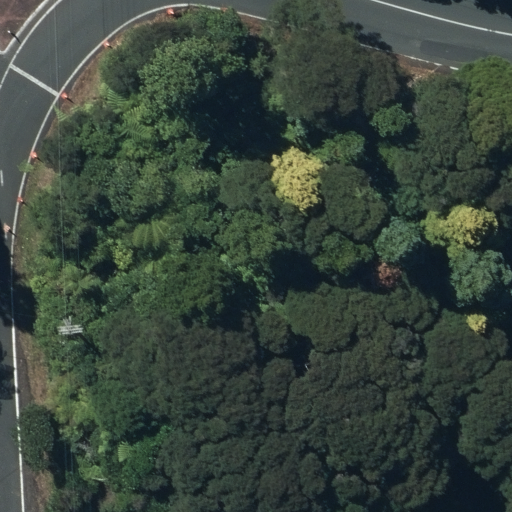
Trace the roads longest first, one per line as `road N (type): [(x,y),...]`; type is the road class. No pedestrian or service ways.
road 1 (secondary): [(112,0),(73,31),(38,76),(0,149)]
road 2 (secondary): [(511,32),(382,0)]
